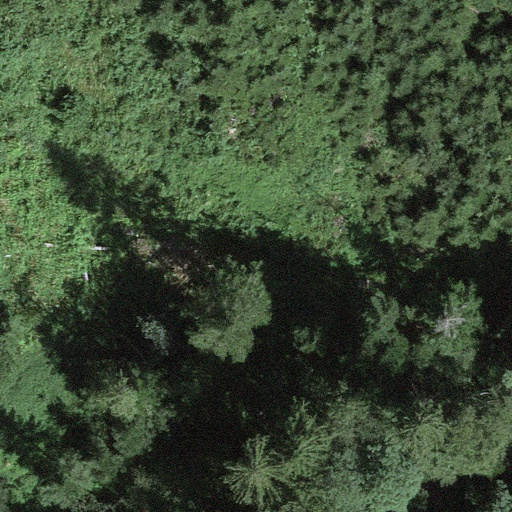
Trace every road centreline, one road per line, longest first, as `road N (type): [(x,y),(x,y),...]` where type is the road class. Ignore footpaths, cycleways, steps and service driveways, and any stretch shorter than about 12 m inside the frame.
road 1 (track): [(511,255),(367,282),(291,274),(185,228),(140,221),(107,235),(90,266),(69,399),(54,434),(0,493)]
road 2 (track): [(406,511),(511,454)]
